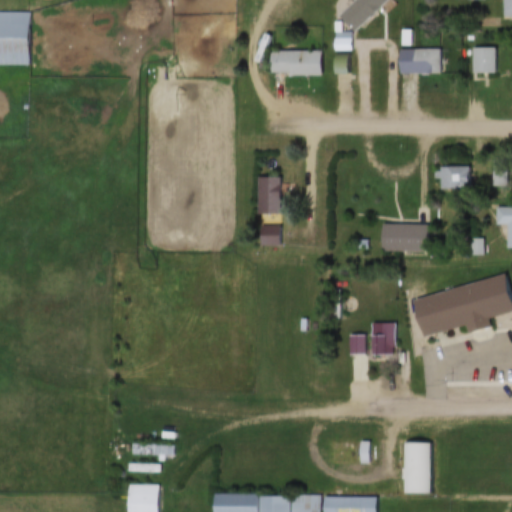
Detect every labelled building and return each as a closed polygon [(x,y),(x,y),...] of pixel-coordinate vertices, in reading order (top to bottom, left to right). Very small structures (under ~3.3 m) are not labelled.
[(356,0),(337,19),(353,35),(389,0),(356,0)] [(511,0),(495,0),(496,18),(511,18),(511,0)] [(0,15),(0,68),(28,69),(28,15),(0,15)] [(494,77),(494,51),(467,51),(467,77),(494,77)] [(438,77),(438,52),(409,52),(409,77),(438,77)] [(320,54),(269,54),(269,78),(320,78),(320,54)] [(485,164),(485,190),(501,190),(501,164),(485,164)] [(469,193),(469,170),(433,170),(433,193),(469,193)] [(279,180),(255,180),(255,218),(279,218),(279,180)] [(502,251),(511,251),(511,210),(489,210),(489,229),(502,229),(502,251)] [(427,255),(427,227),(378,227),(378,255),(427,255)] [(411,301),(418,333),(420,332),(422,341),(463,332),(464,338),(482,334),(480,324),(511,316),(511,294),(509,280),(411,301)] [(370,326),(370,359),(394,359),(394,326),(370,326)] [(428,446),(399,446),(399,497),(427,498),(428,446)] [(155,511),(156,487),(123,487),(122,511),(155,511)] [(317,511),(318,499),(210,498),(209,511),(317,511)] [(376,511),(376,501),(321,501),(321,511),(376,511)]
